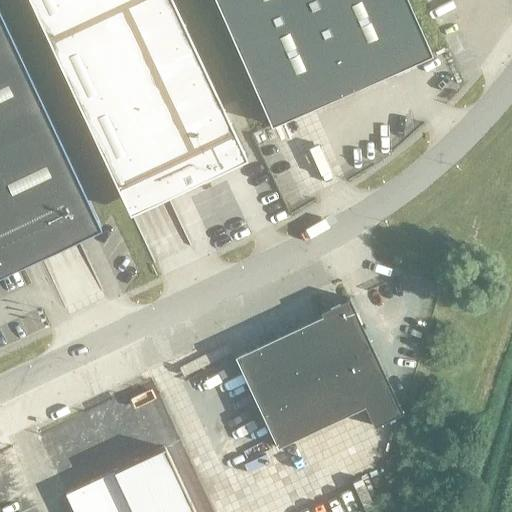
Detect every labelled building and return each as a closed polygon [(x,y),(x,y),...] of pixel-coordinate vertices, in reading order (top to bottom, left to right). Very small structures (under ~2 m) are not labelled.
[(245,156),(172,0),(29,0),(115,183),(171,157),(179,175),(179,174),(183,181),(196,175),(197,179),(245,156)] [(431,53),(407,0),(215,0),(270,124),(431,53)] [(100,226),(0,12),(0,272),(21,262),(4,226),(75,193),(92,229),(100,226)] [(402,411),(348,297),(319,311),(321,315),(234,355),(276,446),(363,405),(373,425),(402,411)] [(113,470),(65,492),(73,511),(195,511),(165,446),(113,470)]
